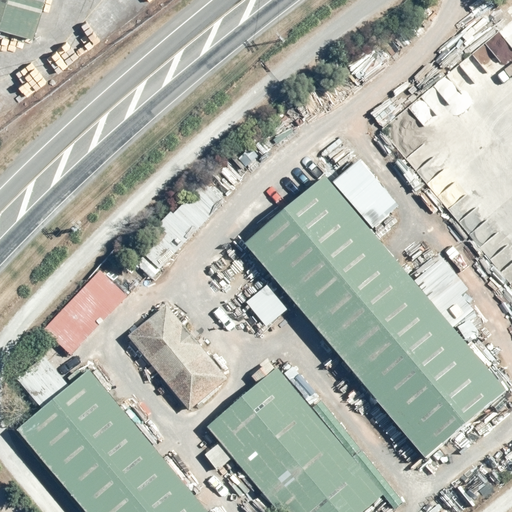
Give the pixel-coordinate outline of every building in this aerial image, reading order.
[(23,0),(0,0),(0,24),(14,29),(23,0)] [(485,392),(309,176),(236,235),(411,451),(485,392)] [(192,233),(169,210),(152,226),(175,249),(192,233)] [(211,368),(152,295),(111,329),(170,401),(211,368)] [(197,511),(73,359),(2,416),(79,511),(197,511)] [(353,511),(373,496),(263,361),(194,417),(271,511),(353,511)]
